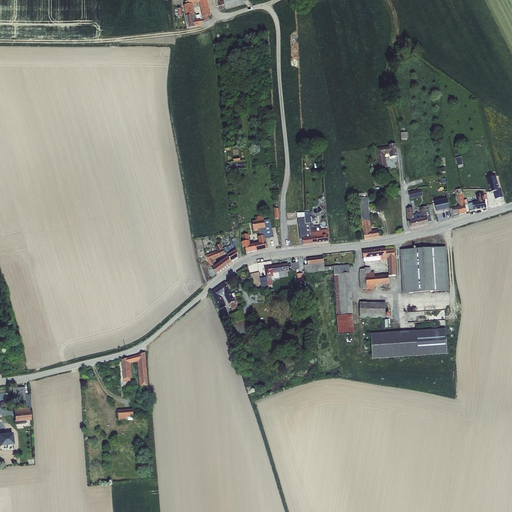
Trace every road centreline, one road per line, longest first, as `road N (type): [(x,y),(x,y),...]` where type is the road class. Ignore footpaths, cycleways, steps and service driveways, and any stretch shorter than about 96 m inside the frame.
road 1 (unclassified): [(511,206),(398,239),(251,257),(128,352),(0,381)]
road 2 (track): [(0,40),(170,34),(219,16)]
